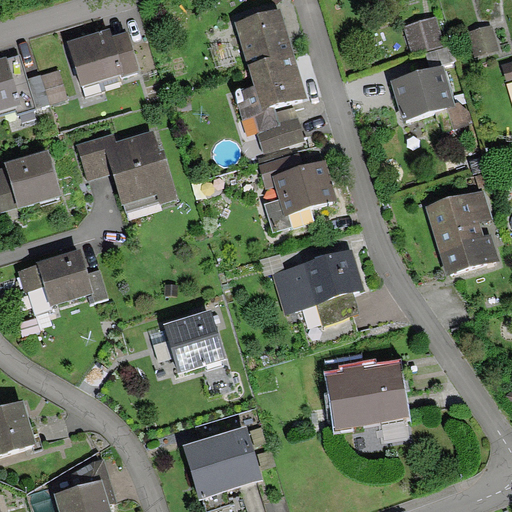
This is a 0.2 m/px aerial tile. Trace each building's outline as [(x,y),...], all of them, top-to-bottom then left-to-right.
[(308,99),(279,9),(235,23),(255,87),(234,93),(248,136),(257,132),(281,125),(277,113),(276,109),(308,99)] [(435,18),(403,27),(411,54),(443,45),(435,18)] [(495,25),(470,31),(476,57),(501,52),(495,25)] [(110,29),(67,41),(81,87),(83,86),(86,97),(107,91),(106,86),(122,81),(121,76),(139,71),(128,32),(112,36),(110,29)] [(453,47),(427,54),(431,68),(443,65),(457,61),(453,47)] [(19,53),(0,58),(0,115),(16,111),(17,115),(36,109),(28,80),(19,53)] [(511,61),(501,65),(506,82),(511,80),(511,61)] [(431,68),(391,81),(403,121),(447,107),(456,104),(443,65),(431,68)] [(59,70),(41,76),(50,105),(68,99),(59,70)] [(41,76),(28,80),(36,109),(50,105),(41,76)] [(456,104),(447,107),(454,129),(473,123),(469,111),(460,103),(456,104)] [(295,107),(277,113),(281,125),(257,132),(265,156),(306,143),(295,107)] [(114,133),(78,144),(89,182),(113,175),(122,204),(125,203),(127,210),(159,200),(161,205),(178,199),(164,152),(160,153),(153,131),(117,142),(114,133)] [(6,167),(0,168),(0,212),(18,207),(18,208),(63,195),(49,149),(4,162),(6,167)] [(337,200),(325,159),(303,165),(299,152),(260,164),(267,189),(277,186),(281,200),(264,206),(272,234),(315,222),(311,208),(337,200)] [(484,190),(427,206),(446,276),(500,261),(492,233),(485,235),(482,225),(493,222),(484,190)] [(39,267),(19,273),(25,293),(29,292),(36,315),(52,310),(51,306),(93,293),(88,274),(80,250),(37,263),(39,267)] [(365,289),(353,251),(284,271),(274,274),(287,314),(300,310),(312,345),(357,331),(352,316),(359,313),(353,293),(365,289)] [(279,255),(260,261),(265,277),(274,274),(284,271),(279,255)] [(100,270),(88,274),(93,293),(96,301),(108,298),(100,270)] [(211,310),(164,324),(178,372),(226,358),(211,310)] [(343,372),(327,375),(336,430),(410,419),(402,363),(365,368),(364,364),(342,367),(343,372)] [(25,402),(0,408),(0,455),(37,445),(25,402)] [(247,426),(183,445),(200,499),(204,498),(208,511),(232,504),(228,490),(263,480),(247,426)] [(261,428),(251,431),(256,446),(266,443),(261,428)] [(272,451),(259,455),(263,470),(276,466),(272,451)] [(96,461),(73,474),(76,487),(55,493),(60,511),(111,511),(109,505),(117,503),(104,459),(96,461)]
